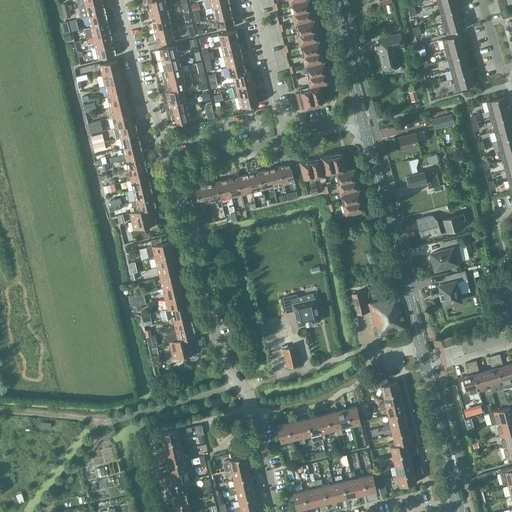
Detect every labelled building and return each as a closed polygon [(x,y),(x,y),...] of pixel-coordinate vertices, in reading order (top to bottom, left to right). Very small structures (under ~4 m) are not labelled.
[(150,12),(173,6),(171,0),(153,0),(147,1),(147,2),(150,12)] [(314,20),(311,9),(309,0),(304,0),(292,3),(295,13),(292,13),(295,25),(297,24),(314,20)] [(369,8),(376,6),(373,0),(367,2),(369,8)] [(456,5),(454,0),(437,5),(440,14),(460,9),(458,4),(456,5)] [(106,12),(103,2),(85,6),(88,17),(106,12)] [(209,20),(214,18),(232,14),(235,13),(233,6),(230,7),(230,4),(212,8),(213,12),(207,14),(209,20)] [(170,18),(169,13),(174,12),(173,6),(150,12),(152,22),(170,18)] [(460,9),(440,14),(443,24),(460,20),(459,14),(461,14),(460,9)] [(198,11),(193,13),(195,23),(201,21),(198,11)] [(88,17),(90,27),(108,23),(106,12),(88,17)] [(214,18),(217,29),(235,25),(232,14),(214,18)] [(152,22),(155,33),(173,29),(170,18),(152,22)] [(319,41),(316,30),(314,20),(297,24),(300,34),(297,34),(300,46),(302,45),(319,41)] [(460,20),(443,24),(446,34),(465,29),(464,24),(461,25),(460,20)] [(67,22),(61,23),(63,33),(69,32),(67,22)] [(90,27),(93,38),(111,33),(108,23),(90,27)] [(158,44),(161,43),(175,39),(174,34),(180,33),(179,27),(173,29),(155,33),(158,44)] [(214,42),(215,47),(221,46),(239,42),(236,31),(219,35),(220,41),(214,42)] [(88,45),(90,50),(96,48),(113,44),(111,33),(93,38),(94,43),(88,45)] [(400,34),(385,37),(379,39),(381,46),(378,46),(383,70),(399,66),(395,49),(403,47),(400,34)] [(442,40),(445,50),(462,45),(460,40),(463,39),(461,34),(442,40)] [(302,45),(305,55),(302,55),(305,67),(307,66),(324,62),(319,41),(302,45)] [(224,56),(241,52),(239,42),(221,46),(224,56)] [(113,44),(96,48),(98,59),(116,55),(113,44)] [(162,60),(186,55),(185,54),(194,52),(198,51),(197,46),(178,51),(177,45),(159,50),(162,60)] [(447,60),(467,54),(465,50),(463,50),(462,45),(445,50),(447,60)] [(245,54),(242,55),(241,52),(224,56),(226,67),(244,62),(247,62),(245,54)] [(467,54),(447,60),(450,69),(467,65),(466,59),(468,59),(467,54)] [(182,67),(181,61),(187,60),(186,55),(162,60),(164,71),(182,67)] [(439,57),(430,57),(431,65),(439,64),(439,57)] [(100,65),(102,76),(120,71),(117,60),(100,65)] [(246,73),(244,62),(226,67),(229,78),(233,77),(233,76),(246,73)] [(329,80),(326,72),(324,62),(307,66),(310,76),(307,76),(310,88),(321,85),(327,84),(326,81),(329,80)] [(453,79),(472,74),(471,69),(469,70),(467,65),(450,69),(453,79)] [(164,71),(165,74),(162,75),(164,82),(190,76),(189,70),(183,71),(182,67),(164,71)] [(102,76),(105,86),(123,82),(122,79),(125,78),(123,70),(120,71),(102,76)] [(234,82),(228,83),(229,88),(232,88),(253,83),(250,72),(246,73),(233,76),(233,77),(234,82)] [(472,74),(453,79),(456,89),(473,85),(471,79),(473,78),(472,74)] [(190,76),(164,82),(166,89),(169,89),(169,92),(183,88),(183,89),(193,86),(190,76)] [(105,86),(107,97),(125,92),(123,82),(105,86)] [(232,88),(235,98),(238,97),(255,93),(253,83),(232,88)] [(304,109),(314,106),(323,104),(323,101),(325,101),(321,85),(310,88),(310,90),(300,92),(300,93),(301,96),(302,99),(302,102),(303,105),(304,108),(304,109)] [(186,99),(183,89),(183,88),(169,92),(165,92),(168,103),(186,99)] [(128,91),(125,92),(107,97),(110,107),(128,103),(127,100),(130,99),(128,91)] [(416,91),(409,93),(411,102),(418,100),(416,91)] [(255,93),(238,97),(240,108),(245,107),(252,105),(258,104),(255,93)] [(486,102),(489,112),(506,107),(505,102),(507,101),(506,97),(486,102)] [(165,104),(166,111),(170,110),(171,114),(188,109),(186,99),(168,103),(165,104)] [(94,103),(83,105),(85,113),(96,110),(94,103)] [(110,107),(112,117),(130,113),(128,103),(110,107)] [(492,122),(511,116),(510,112),(508,113),(506,107),(489,112),(492,122)] [(168,118),(170,125),(191,120),(188,109),(171,114),(171,117),(168,118)] [(133,112),(130,113),(112,117),(115,128),(118,128),(118,127),(133,124),(133,123),(132,120),(135,120),(133,112)] [(452,114),(432,119),(435,128),(454,123),(452,114)] [(494,132),(511,127),(510,122),(511,121),(511,120),(511,116),(492,122),(494,132)] [(102,118),(90,119),(91,128),(103,127),(102,118)] [(113,128),(116,139),(120,138),(141,133),(139,126),(136,126),(136,123),(133,123),(133,124),(118,127),(118,128),(115,128),(113,128)] [(497,141),(511,137),(511,128),(511,127),(494,132),(497,141)] [(418,140),(426,137),(425,130),(399,136),(402,149),(419,145),(418,140)] [(123,148),(141,144),(140,141),(143,140),(141,133),(120,138),(123,148)] [(102,134),(91,137),(93,144),(104,141),(102,134)] [(511,137),(497,141),(500,151),(511,147),(511,137)] [(104,142),(93,145),(95,152),(106,149),(104,142)] [(143,154),(141,144),(123,148),(126,159),(143,154)] [(502,161),(511,158),(511,147),(500,151),(502,161)] [(339,152),(330,154),(321,157),(325,173),(334,171),(335,173),(338,173),(346,171),(346,170),(342,154),(340,155),(339,152)] [(119,160),(120,165),(127,164),(128,169),(146,165),(143,154),(126,159),(119,160)] [(321,157),(310,159),(299,162),(303,178),(314,176),(314,178),(325,176),(325,173),(321,157)] [(511,158),(502,161),(505,171),(511,169),(511,158)] [(290,164),(279,167),(284,184),(295,182),(290,164)] [(126,176),(127,181),(131,180),(148,175),(146,165),(128,169),(129,175),(126,176)] [(284,184),(279,167),(269,169),(273,187),(284,184)] [(359,190),(357,179),(354,168),(346,170),(346,171),(338,173),(340,183),(338,183),(340,194),(343,194),(359,190)] [(273,187),(269,169),(258,172),(263,189),(273,187)] [(411,186),(429,182),(430,188),(439,185),(436,173),(425,175),(424,171),(417,173),(412,174),(409,175),(411,186)] [(263,189),(258,172),(248,174),(252,192),(263,189)] [(252,192),(248,174),(237,177),(242,194),(252,192)] [(131,180),(133,190),(151,186),(148,175),(131,180)] [(242,194),(237,177),(227,179),(231,197),(242,194)] [(231,197),(227,179),(216,182),(221,200),(231,197)] [(217,208),(222,206),(221,200),(216,182),(206,184),(210,202),(215,201),(217,208)] [(114,184),(104,186),(105,193),(115,190),(114,184)] [(206,184),(195,187),(196,192),(191,193),(196,211),(206,209),(204,203),(210,202),(206,184)] [(153,196),(151,186),(133,190),(136,201),(154,196),(153,196)] [(364,210),(362,200),(359,190),(343,194),(345,204),(343,204),(345,215),(346,215),(361,211),(364,210)] [(154,196),(136,201),(131,202),(132,207),(137,206),(138,211),(140,211),(151,208),(156,207),(155,204),(158,203),(157,196),(153,196),(154,196)] [(155,225),(151,208),(140,211),(144,227),(155,225)] [(144,227),(140,211),(138,211),(130,213),(134,230),(144,227)] [(443,219),(446,232),(447,233),(447,232),(462,229),(460,221),(465,220),(464,214),(459,215),(458,215),(444,219),(444,218),(443,219)] [(437,220),(432,215),(417,219),(422,239),(441,234),(437,220)] [(198,222),(197,222),(198,226),(207,224),(207,223),(206,218),(198,220),(198,222)] [(443,242),(445,250),(431,253),(431,255),(430,256),(431,263),(433,262),(435,269),(456,263),(462,261),(456,239),(443,242)] [(172,252),(170,242),(161,244),(152,246),(146,247),(149,258),(155,257),(172,252)] [(155,257),(157,267),(175,263),(172,252),(155,257)] [(157,267),(160,278),(177,273),(175,263),(157,267)] [(319,266),(310,268),(312,274),(321,272),(319,266)] [(445,276),(447,284),(439,286),(441,292),(439,293),(441,299),(443,299),(444,305),(446,305),(447,307),(454,305),(453,303),(460,301),(458,295),(461,294),(459,287),(456,288),(455,282),(467,279),(464,271),(445,276)] [(160,278),(162,288),(180,284),(177,273),(160,278)] [(162,288),(165,299),(183,294),(180,284),(162,288)] [(365,290),(352,294),(357,315),(370,312),(374,327),(373,327),(375,336),(376,336),(376,337),(405,329),(399,305),(397,306),(394,297),(368,303),(365,290)] [(185,305),(183,294),(165,299),(167,310),(170,309),(185,305)] [(296,294),(283,298),(286,312),(293,311),(297,327),(306,325),(312,324),(311,323),(320,321),(315,298),(298,302),(296,294)] [(170,320),(173,319),(191,315),(188,304),(185,305),(170,309),(167,310),(170,320)] [(173,319),(175,330),(193,325),(191,315),(173,319)] [(176,330),(167,332),(169,342),(178,340),(180,340),(191,337),(196,336),(193,325),(175,330),(176,330)] [(152,335),(146,337),(148,346),(149,346),(156,344),(154,335),(152,335)] [(191,337),(180,340),(184,356),(195,354),(191,337)] [(184,356),(180,340),(178,340),(169,342),(173,359),(184,356)] [(295,346),(282,349),(287,368),(299,365),(295,346)] [(499,354),(494,355),(503,390),(511,387),(511,376),(509,364),(502,366),(499,354)] [(488,357),(491,369),(485,371),(490,388),(491,393),(503,390),(494,355),(488,357)] [(478,391),(490,388),(485,371),(479,372),(476,360),(470,362),(478,391)] [(466,394),(478,391),(470,362),(465,363),(468,375),(462,377),(466,394)] [(381,386),(383,396),(400,392),(398,381),(388,384),(387,378),(373,381),(374,388),(381,386)] [(378,404),(379,407),(402,402),(400,392),(383,396),(385,402),(378,404)] [(386,409),(388,415),(405,412),(402,402),(379,407),(380,410),(386,409)] [(350,426),(357,424),(359,431),(362,430),(361,423),(357,406),(346,409),(350,426)] [(487,413),(487,414),(491,426),(496,424),(511,419),(511,413),(511,414),(510,407),(487,413)] [(470,408),(463,410),(465,417),(472,415),(470,408)] [(350,426),(346,409),(336,411),(342,435),(345,434),(344,427),(350,426)] [(342,435),(336,411),(327,414),(330,430),(337,429),(339,435),(342,435)] [(384,427),(407,421),(405,412),(388,415),(389,422),(383,424),(384,427)] [(317,416),(322,439),(325,439),(324,432),(330,430),(327,414),(317,416)] [(322,439),(317,416),(307,418),(311,435),(317,433),(319,440),(322,439)] [(311,435),(307,418),(297,421),(302,444),(305,443),(304,437),(311,435)] [(511,419),(496,424),(499,435),(511,431),(511,419)] [(287,423),(291,440),(297,438),(299,445),(302,444),(297,421),(287,423)] [(393,435),(409,431),(407,421),(384,427),(384,430),(391,429),(393,435)] [(291,440),(287,423),(277,425),(282,449),(286,448),(284,441),(291,440)] [(161,434),(163,444),(180,440),(178,434),(185,432),(184,429),(161,434)] [(371,442),(389,439),(388,431),(370,434),(371,442)] [(407,442),(407,443),(412,442),(409,431),(393,435),(394,442),(387,443),(388,447),(390,446),(407,442)] [(502,447),(511,444),(511,431),(499,435),(502,447)] [(180,440),(163,444),(165,454),(189,449),(188,446),(181,447),(180,440)] [(409,452),(407,443),(407,442),(390,446),(392,456),(409,452)] [(511,444),(502,447),(506,459),(511,457),(511,444)] [(245,452),(243,446),(236,447),(238,454),(245,452)] [(189,449),(165,454),(168,464),(185,460),(183,453),(190,452),(189,449)] [(395,466),(412,462),(409,452),(392,456),(395,466)] [(222,461),(225,472),(248,466),(246,456),(222,461)] [(168,464),(170,474),(182,471),(182,472),(187,470),(193,469),(193,465),(186,467),(185,460),(168,464)] [(104,461),(98,463),(100,471),(106,469),(104,461)] [(397,476),(414,472),(412,462),(395,466),(397,476)] [(234,480),(251,476),(248,466),(225,472),(226,475),(232,473),(234,480)] [(511,466),(498,470),(503,486),(507,485),(511,483),(511,466)] [(362,476),(366,493),(376,491),(372,474),(371,467),(367,468),(369,475),(362,476)] [(170,474),(165,475),(168,485),(185,481),(182,472),(182,471),(170,474)] [(351,472),(356,496),(366,493),(362,476),(355,478),(354,471),(351,472)] [(342,481),(346,498),(356,496),(351,472),(347,473),(349,480),(342,481)] [(414,472),(397,476),(400,486),(416,482),(414,472)] [(251,476),(234,480),(235,487),(229,488),(229,492),(253,486),(251,476)] [(331,477),(336,500),(346,498),(342,481),(336,483),(334,476),(331,477)] [(323,486),(326,503),(336,500),(331,477),(328,478),(329,484),(323,486)] [(185,481),(168,485),(170,495),(194,490),(193,486),(186,488),(185,481)] [(303,490),(307,507),(317,505),(311,481),(308,482),(309,489),(303,490)] [(311,481),(317,505),(326,503),(323,486),(316,487),(314,481),(311,481)] [(303,490),(296,492),(294,485),(291,486),(296,510),(307,507),(303,490)] [(238,500),(255,496),(253,486),(229,492),(230,495),(237,493),(238,500)] [(172,505),(189,501),(188,494),(194,493),(194,490),(170,495),(172,505)] [(234,511),(257,506),(255,496),(238,500),(240,507),(233,508),(234,511)] [(189,501),(172,505),(174,511),(186,511),(198,509),(197,506),(191,508),(189,501)]
